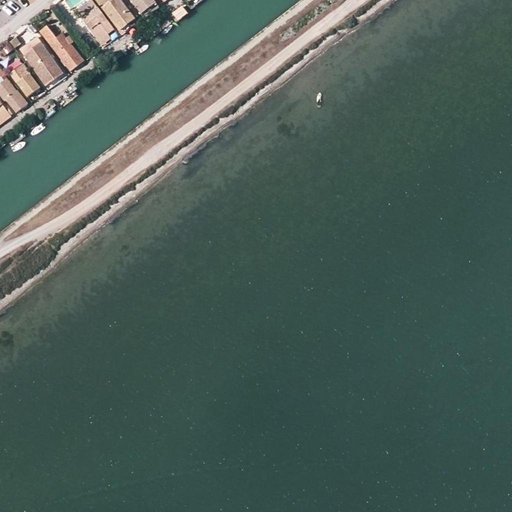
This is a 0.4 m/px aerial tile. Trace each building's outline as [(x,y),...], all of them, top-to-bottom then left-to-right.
[(97,7),(91,0),(89,0),(75,11),(81,19),(97,7)] [(96,0),(119,29),(137,17),(123,0),(96,0)] [(131,0),(143,15),(157,4),(153,0),(131,0)] [(108,34),(114,30),(101,12),(97,7),(81,19),(98,41),(108,34)] [(119,29),(122,34),(140,21),(137,17),(119,29)] [(75,25),(76,35),(83,34),(83,25),(75,25)] [(48,28),(43,31),(72,70),(84,62),(71,45),(74,42),(69,36),(66,38),(63,33),(56,38),(48,28)] [(98,41),(101,46),(112,38),(108,34),(98,41)] [(21,47),(25,53),(41,42),(36,36),(21,47)] [(64,74),(41,42),(25,53),(49,85),(64,74)] [(11,71),(21,62),(17,57),(6,67),(11,71)] [(24,63),(11,72),(29,97),(35,93),(41,89),(30,75),(32,74),(24,63)] [(0,83),(0,91),(6,100),(8,99),(17,112),(25,106),(24,104),(27,101),(13,82),(9,77),(0,83)] [(6,108),(5,106),(0,100),(0,124),(7,120),(14,114),(8,107),(6,108)]
